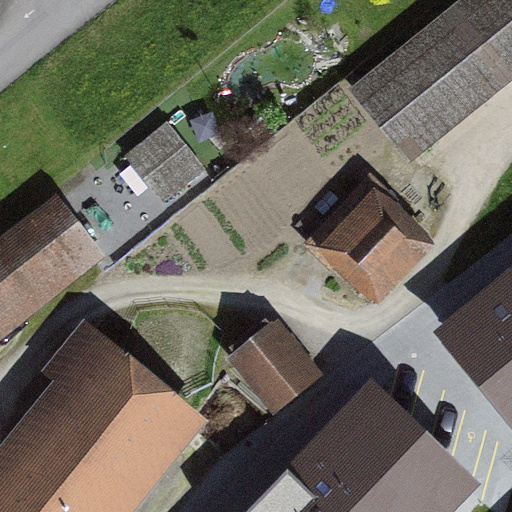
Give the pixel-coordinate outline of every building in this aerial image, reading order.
[(511,0),(478,0),(449,23),(490,76),(511,59),(511,0)] [(449,23),(358,91),(400,146),(490,76),(449,23)] [(185,145),(144,178),(163,201),(203,168),(185,145)] [(329,226),(311,246),(330,264),(346,248),(377,278),(408,244),(378,217),(393,201),(372,181),(353,200),(336,183),(311,209),(329,226)] [(52,219),(0,256),(0,323),(84,262),(52,219)] [(511,273),(441,332),(511,417),(511,273)] [(269,323),(233,352),(278,407),(314,379),(269,323)] [(85,341),(54,377),(69,389),(0,469),(0,511),(120,511),(190,431),(85,341)] [(372,385),(248,511),(448,511),(475,484),(372,385)]
